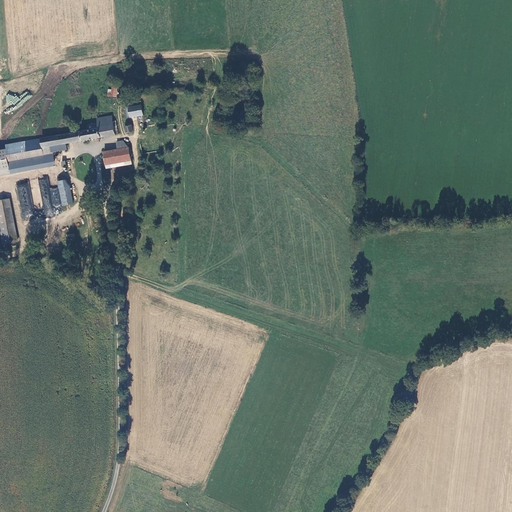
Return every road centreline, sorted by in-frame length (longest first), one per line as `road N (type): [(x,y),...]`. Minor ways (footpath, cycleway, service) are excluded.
road 1 (unclassified): [(102,511),(119,457),(118,280),(95,150)]
road 2 (track): [(100,174),(88,197),(15,252),(0,254)]
